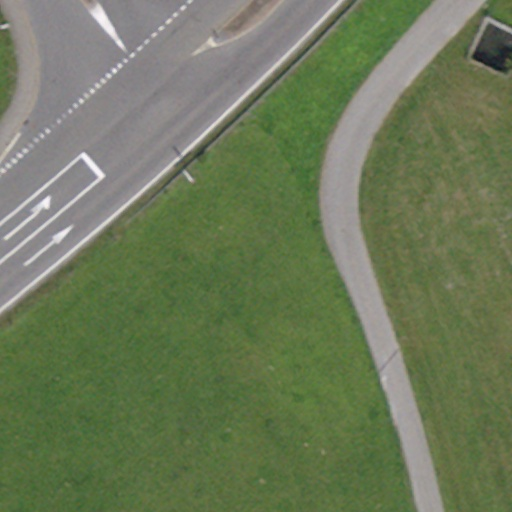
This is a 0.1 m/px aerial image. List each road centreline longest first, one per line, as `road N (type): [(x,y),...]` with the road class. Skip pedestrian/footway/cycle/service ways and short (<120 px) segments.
road 1 (residential): [(431,511),(354,268),(342,213),(344,168),(368,110),(465,0)]
road 2 (primary): [(160,91),(0,230)]
road 3 (primary): [(261,0),(160,91)]
